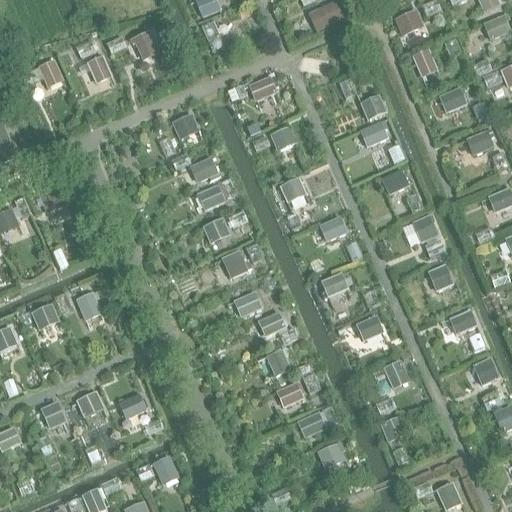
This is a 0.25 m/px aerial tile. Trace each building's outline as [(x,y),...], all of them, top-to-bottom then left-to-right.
[(217,15),(210,0),(198,0),(194,2),(202,21),(217,15)] [(495,0),(476,0),(484,16),(500,9),(495,0)] [(344,23),(336,5),(308,18),(316,37),(344,23)] [(415,14),(395,23),(402,40),(423,31),(415,14)] [(504,18),(483,27),(490,44),(511,35),(504,18)] [(159,57),(149,36),(132,43),(143,65),(159,57)] [(428,52),(412,59),(422,81),(438,74),(428,52)] [(111,80),(103,61),(88,67),(96,86),(111,80)] [(62,83),(54,65),(39,71),(47,90),(62,83)] [(511,69),(501,74),(508,91),(511,89),(511,69)] [(270,81),(248,90),(255,105),(276,96),(274,92),(279,90),(274,80),(270,82),(270,81)] [(463,90),(438,100),(445,117),(467,108),(463,100),(467,99),(463,90)] [(378,99),(361,107),(368,124),(386,116),(378,99)] [(191,117),(171,126),(179,143),(199,134),(191,117)] [(0,167),(16,160),(0,124),(0,167)] [(384,124),(359,135),(367,152),(388,143),(384,134),(388,133),(384,124)] [(289,130),(269,139),(277,156),(297,147),(289,130)] [(487,134),(466,143),(472,160),(493,151),(490,142),(493,140),(490,133),(487,134)] [(399,148),(387,153),(393,167),(405,162),(399,148)] [(211,161),(189,170),(197,187),(209,182),(211,185),(219,181),(211,161)] [(402,173),(381,182),(389,200),(410,190),(409,189),(412,188),(408,179),(405,180),(402,173)] [(298,182),(280,191),(287,207),(306,199),(298,182)] [(218,189),(196,198),(203,214),(224,206),(218,189)] [(60,191),(39,200),(47,218),(67,209),(60,191)] [(511,199),(509,192),(487,202),(494,217),(511,209),(511,199)] [(12,212),(0,217),(0,238),(20,229),(17,224),(21,222),(17,211),(12,212)] [(340,220),(318,229),(326,246),(347,236),(340,220)] [(429,220),(412,227),(420,246),(437,239),(429,220)] [(222,222),(203,230),(210,247),(230,239),(222,222)] [(441,240),(426,247),(430,257),(445,251),(441,240)] [(238,254),(221,262),(230,283),(248,275),(247,274),(252,272),(249,266),(248,264),(244,266),(238,254)] [(445,269),(428,276),(435,295),(453,288),(445,269)] [(341,277),(320,286),(325,295),(321,297),(323,303),(327,301),(327,302),(348,293),(341,277)] [(94,296),(77,304),(86,326),(103,318),(94,296)] [(254,296),(233,305),(240,321),(261,312),(254,296)] [(53,308),(32,317),(40,335),(60,326),(53,308)] [(278,315),(257,325),(265,342),(286,331),(278,315)] [(470,315),(449,324),(455,338),(476,330),(470,315)] [(376,320),(355,329),(363,346),(383,337),(376,320)] [(10,331),(0,335),(0,355),(18,348),(10,331)] [(282,353),(265,361),(274,381),(291,373),(282,353)] [(489,362),(472,369),(481,390),(498,382),(489,362)] [(400,364),(382,372),(392,394),(409,386),(400,364)] [(131,371),(112,380),(121,400),(140,392),(131,371)] [(296,387),(276,396),(283,412),(304,402),(296,387)] [(96,396),(77,405),(85,422),(104,413),(96,396)] [(139,398),(118,408),(125,424),(146,415),(139,398)] [(57,405),(40,413),(49,434),(67,426),(57,405)] [(511,417),(509,410),(491,418),(500,438),(511,432),(511,417)] [(319,417),(297,427),(305,442),(326,432),(319,417)] [(400,420),(379,429),(387,447),(408,439),(400,420)] [(13,431),(0,436),(0,453),(1,456),(21,447),(13,431)] [(340,445),(317,456),(324,473),(345,465),(342,458),(341,456),(345,455),(340,445)] [(170,461),(154,469),(164,490),(180,482),(174,470),(170,461)] [(453,487),(436,495),(444,511),(454,511),(463,508),(453,487)] [(106,511),(98,493),(81,500),(86,511),(106,511)]
